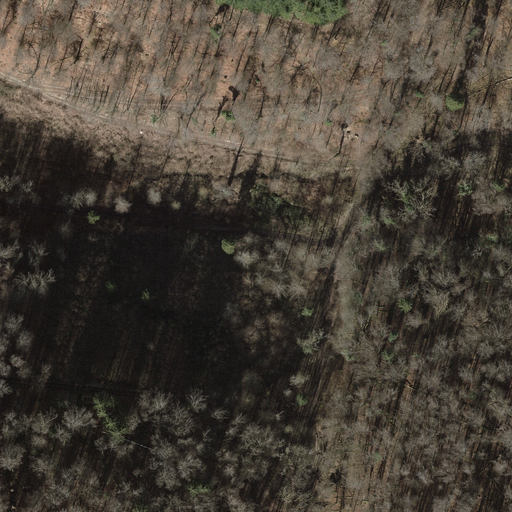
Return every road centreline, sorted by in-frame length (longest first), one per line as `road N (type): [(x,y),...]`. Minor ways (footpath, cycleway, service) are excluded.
road 1 (track): [(0,382),(211,403),(231,424),(267,500),(293,511),(312,461),(342,247)]
road 2 (track): [(511,142),(369,164),(342,247),(294,233),(177,225),(0,195)]
road 3 (track): [(13,81),(194,103),(380,88),(398,77),(432,0)]
road 4 (track): [(0,75),(122,125),(369,164)]
road 5 (track): [(391,0),(367,25),(344,32),(203,0)]
